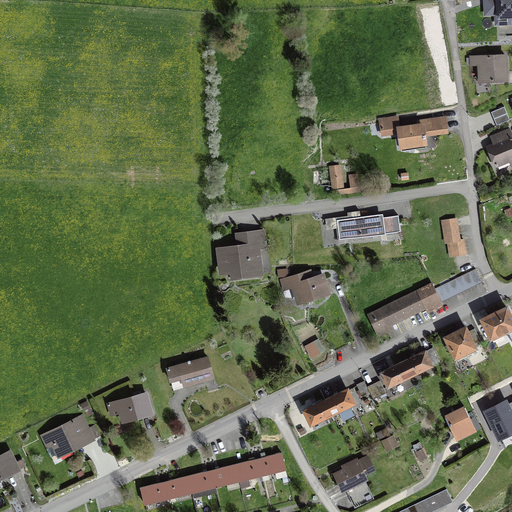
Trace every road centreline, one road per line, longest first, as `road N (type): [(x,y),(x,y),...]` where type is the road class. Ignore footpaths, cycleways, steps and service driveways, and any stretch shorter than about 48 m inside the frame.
road 1 (residential): [(219,219),(471,189)]
road 2 (residential): [(268,404),(494,295)]
road 3 (residential): [(46,511),(268,404)]
road 4 (residential): [(471,189),(445,0)]
road 5 (residential): [(268,404),(332,511)]
